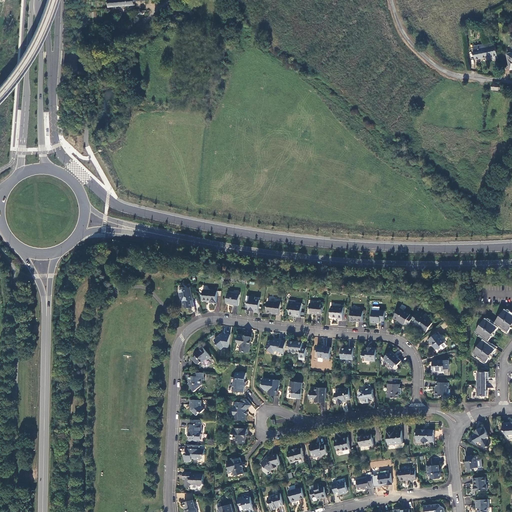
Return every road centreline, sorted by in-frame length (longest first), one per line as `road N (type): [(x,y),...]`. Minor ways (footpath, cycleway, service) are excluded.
road 1 (residential): [(418,410),(415,360),(392,338),(203,321),(176,350),(168,511)]
road 2 (secondary): [(164,235),(361,263),(511,263)]
road 3 (primary): [(47,308),(41,511)]
road 4 (primary): [(64,173),(41,150),(33,9)]
road 5 (primary): [(33,9),(21,172)]
road 6 (unclassified): [(511,81),(440,67),(406,36),(391,0)]
road 7 (residential): [(332,511),(457,491)]
